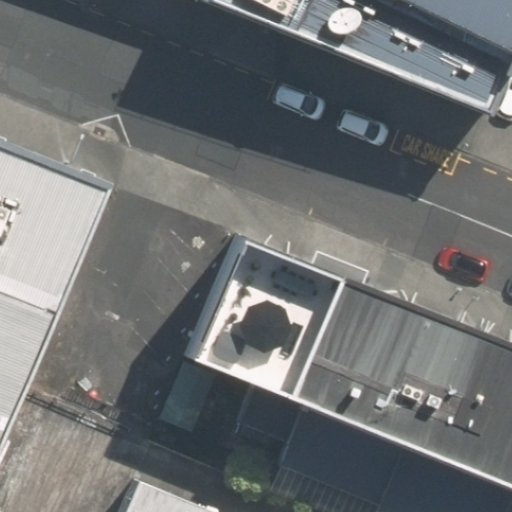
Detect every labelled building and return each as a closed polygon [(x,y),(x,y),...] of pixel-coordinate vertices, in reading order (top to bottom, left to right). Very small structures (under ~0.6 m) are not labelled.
[(511,0),(230,0),(244,5),(487,103),(511,44),(511,0)] [(0,460),(109,184),(0,141),(0,460)] [(511,337),(243,227),(190,352),(511,483),(511,337)] [(321,421),(278,511),(508,511),(511,508),(321,421)] [(233,511),(134,470),(116,511),(233,511)]
